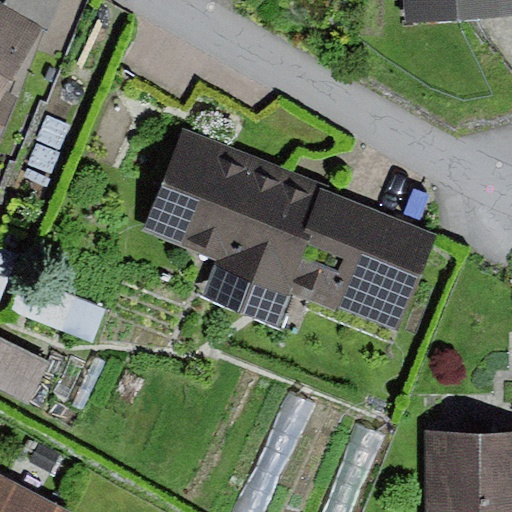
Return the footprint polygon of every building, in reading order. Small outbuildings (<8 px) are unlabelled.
[(0,0),(0,117),(57,20),(21,0),(0,0)] [(511,0),(408,0),(410,20),(511,11),(511,0)] [(443,229),(188,125),(147,225),(222,256),(207,291),(285,323),(298,291),(401,333),(443,229)] [(0,338),(0,387),(29,402),(49,363),(0,338)] [(511,511),(511,427),(427,429),(428,511),(511,511)] [(0,511),(65,511),(68,507),(0,469),(0,511)]
